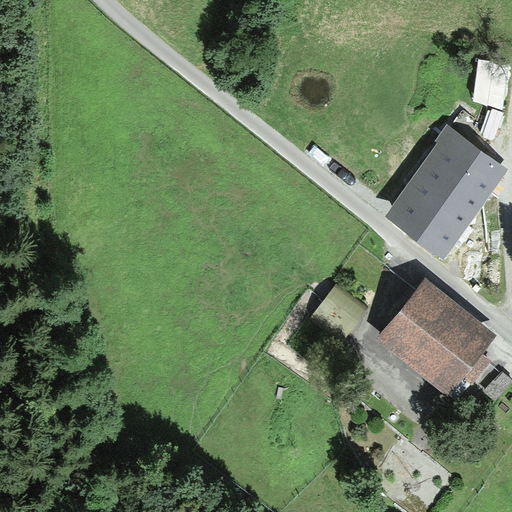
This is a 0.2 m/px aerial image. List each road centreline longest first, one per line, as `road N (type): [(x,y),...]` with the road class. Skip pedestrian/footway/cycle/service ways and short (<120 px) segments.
road 1 (unclassified): [(102,0),(511,332)]
road 2 (track): [(27,0),(42,343)]
road 3 (track): [(511,118),(511,259)]
